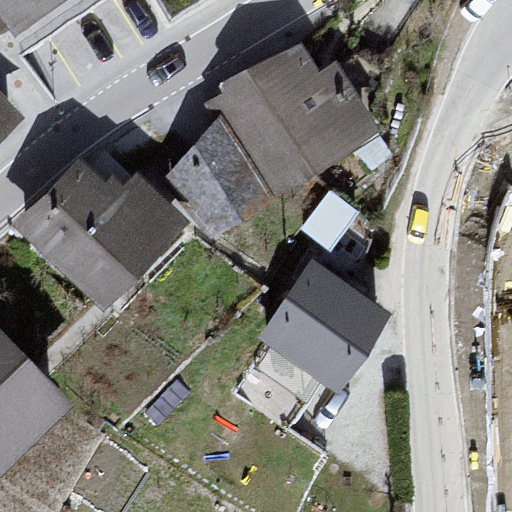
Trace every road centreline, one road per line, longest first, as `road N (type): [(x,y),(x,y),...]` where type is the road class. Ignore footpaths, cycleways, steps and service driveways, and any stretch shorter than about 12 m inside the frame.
road 1 (tertiary): [(511,30),(488,57),(460,125),(425,242),(437,511)]
road 2 (tertiary): [(0,195),(65,139),(291,0)]
